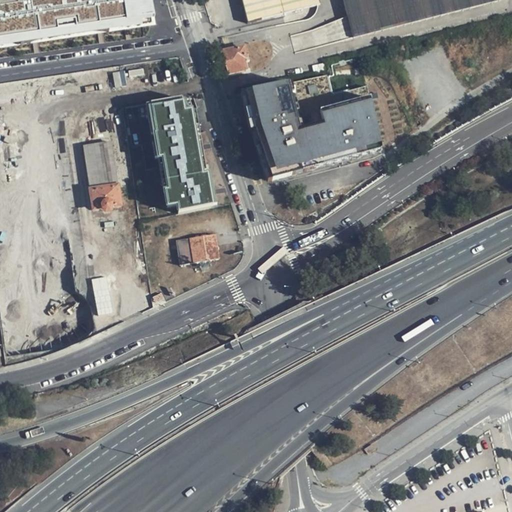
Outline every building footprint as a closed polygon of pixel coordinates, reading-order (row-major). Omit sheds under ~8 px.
[(0,0),(0,47),(158,25),(152,0),(0,0)] [(321,4),(319,0),(242,0),(248,22),(321,4)] [(499,0),(343,0),(353,37),(499,0)] [(224,52),(231,73),(247,70),(243,57),(247,56),(244,48),(224,52)] [(122,67),(69,76),(70,84),(123,75),(122,67)] [(339,78),(332,80),(334,88),(336,97),(337,100),(358,95),(365,93),(361,77),(355,78),(354,76),(351,76),(351,78),(340,81),(339,78)] [(331,77),(325,78),(327,86),(328,89),(334,88),(332,80),(331,77)] [(325,78),(294,85),(297,97),(325,90),(324,87),(327,86),(325,78)] [(328,89),(327,86),(324,87),(325,90),(297,97),(299,106),(336,97),(334,88),(328,89)] [(371,106),(368,92),(365,93),(358,95),(361,108),(371,106)] [(0,134),(56,126),(52,95),(0,103),(0,134)] [(190,97),(127,109),(132,147),(141,145),(151,212),(208,201),(190,97)] [(128,139),(124,111),(105,114),(112,167),(119,166),(132,164),(131,155),(130,147),(128,139)] [(112,167),(105,114),(105,113),(82,117),(93,191),(92,191),(95,209),(102,209),(106,212),(109,211),(112,209),(112,207),(119,206),(117,187),(115,187),(112,167)] [(324,162),(321,147),(263,162),(268,177),(324,162)] [(131,187),(136,186),(132,164),(119,166),(122,181),(130,180),(131,187)] [(221,259),(216,235),(172,243),(177,267),(221,259)] [(165,299),(162,294),(152,299),(155,304),(165,299)]
